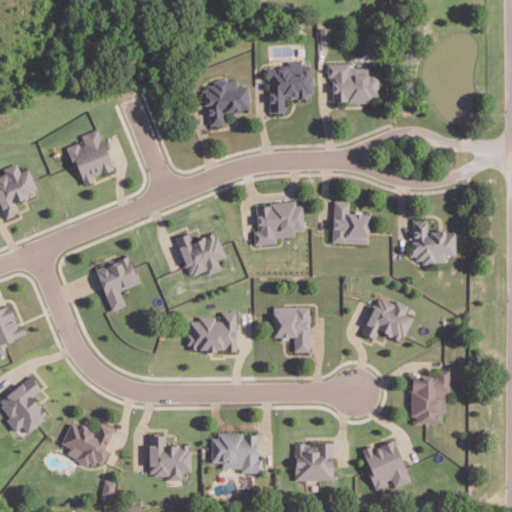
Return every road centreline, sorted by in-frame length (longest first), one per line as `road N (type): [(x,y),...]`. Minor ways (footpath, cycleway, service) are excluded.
road 1 (residential): [(38,249),(86,355),(135,394),(356,392)]
road 2 (residential): [(342,157),(267,158),(228,170),(0,264)]
road 3 (residential): [(342,157),(429,183),(460,179),(511,152)]
road 4 (residential): [(511,146),(461,145),(414,130),(342,157)]
